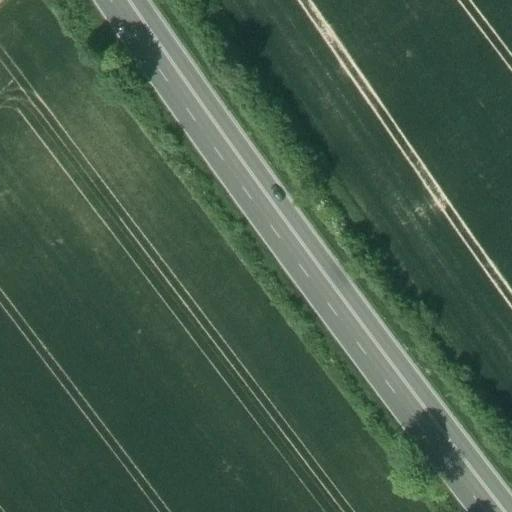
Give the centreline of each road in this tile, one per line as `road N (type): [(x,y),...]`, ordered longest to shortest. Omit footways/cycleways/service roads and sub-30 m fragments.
road 1 (trunk): [(120,0),(371,351),(497,511)]
road 2 (track): [(511,420),(216,0)]
